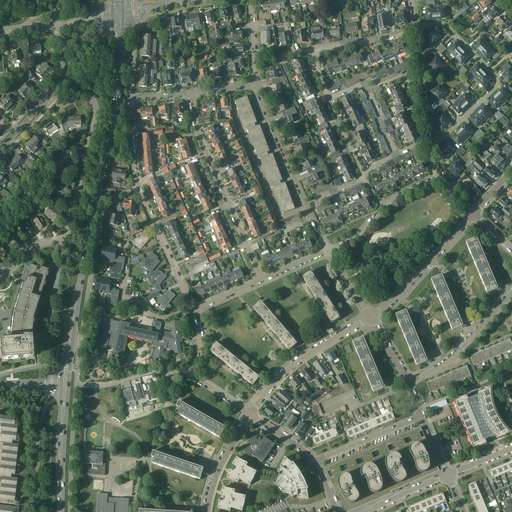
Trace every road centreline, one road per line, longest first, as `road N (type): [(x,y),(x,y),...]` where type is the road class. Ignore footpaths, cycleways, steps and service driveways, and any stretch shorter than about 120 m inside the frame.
road 1 (primary): [(64,384),(112,126)]
road 2 (residential): [(0,279),(35,246),(68,230),(96,109),(66,77)]
road 3 (residential): [(189,93),(200,142),(260,281)]
road 4 (residential): [(327,251),(257,85)]
road 5 (residential): [(250,414),(278,378),(368,317)]
road 6 (residential): [(368,317),(474,213)]
road 7 (residential): [(407,382),(445,363),(511,294)]
road 8 (residential): [(435,178),(430,149),(493,89),(489,70)]
road 9 (residential): [(191,311),(138,187)]
